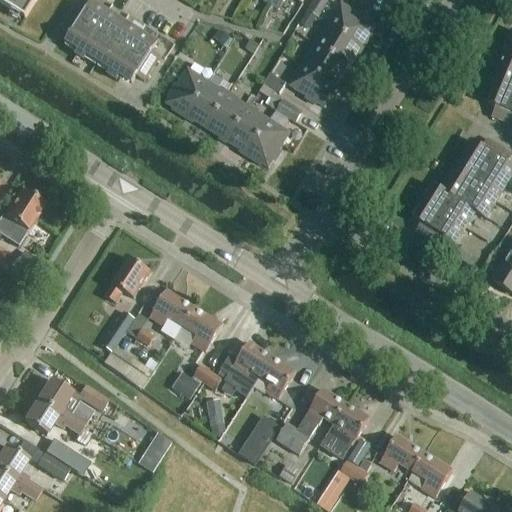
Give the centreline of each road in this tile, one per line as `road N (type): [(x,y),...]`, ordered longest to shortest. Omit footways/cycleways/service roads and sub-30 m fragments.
road 1 (tertiary): [(511,431),(280,284)]
road 2 (residential): [(324,211),(438,17)]
road 3 (residential): [(511,330),(324,211)]
road 4 (residential): [(0,364),(35,333),(123,186)]
road 5 (tertiary): [(280,284),(123,186)]
road 6 (tertiary): [(123,186),(0,110)]
